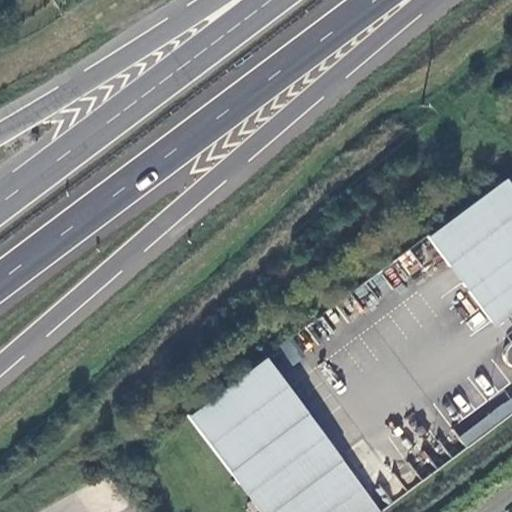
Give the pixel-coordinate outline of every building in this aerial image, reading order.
[(511,190),(503,178),(425,236),(493,325),(495,323),(511,310),(511,190)] [(511,310),(495,323),(502,333),(509,342),(511,339),(511,310)] [(511,339),(509,342),(504,348),(502,354),(503,360),(507,366),(511,368),(511,339)] [(378,511),(263,357),(184,417),(257,511),(378,511)] [(511,397),(460,440),(468,451),(511,415),(511,397)]
